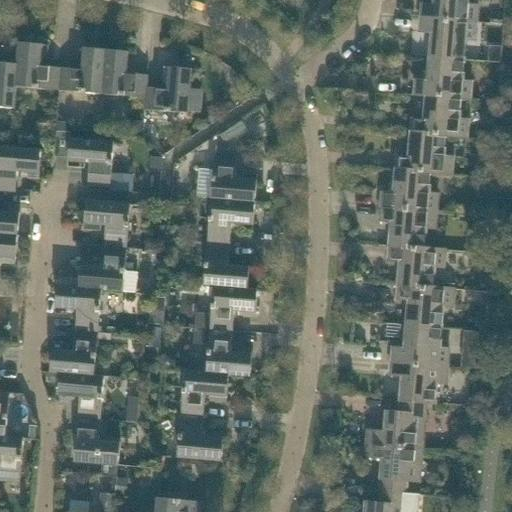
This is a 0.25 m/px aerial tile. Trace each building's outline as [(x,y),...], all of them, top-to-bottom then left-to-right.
[(470,5),(470,0),(435,0),(435,6),(423,5),(422,18),(477,24),(479,6),(470,5)] [(476,41),(477,24),(422,18),(420,32),(432,33),(430,58),(465,61),(467,40),(476,41)] [(41,67),(43,45),(20,43),(18,65),(19,65),(17,87),(17,88),(60,91),(62,68),(41,67)] [(103,95),(107,51),(85,49),(83,70),(62,68),(60,91),(103,95)] [(127,74),(129,52),(107,51),(103,95),(146,98),(147,88),(148,76),(127,74)] [(463,81),(465,61),(430,58),(428,82),(416,81),(415,96),(427,97),(427,96),(462,99),(462,100),(471,100),(472,82),(463,81)] [(19,65),(18,65),(0,63),(0,107),(15,109),(17,88),(17,87),(19,65)] [(189,114),(192,70),(170,68),(168,89),(147,88),(146,98),(145,110),(189,114)] [(462,100),(462,99),(427,96),(427,97),(425,120),(413,119),(412,133),(447,136),(446,137),(467,138),(469,120),(460,119),(462,100)] [(446,137),(447,136),(412,133),(410,157),(398,156),(397,170),(431,173),(431,174),(452,176),(454,157),(445,156),(446,137)] [(88,185),(111,187),(112,179),(112,172),(115,143),(71,139),(69,162),(90,164),(88,185)] [(40,173),(42,151),(0,147),(0,191),(16,193),(18,172),(40,173)] [(236,179),(238,158),(215,156),(211,200),(256,203),(258,181),(236,179)] [(431,174),(431,173),(397,170),(395,194),(383,193),(381,207),(437,212),(438,195),(429,194),(431,174)] [(112,172),(112,179),(111,187),(111,191),(124,192),(133,193),(134,174),(112,172)] [(0,191),(0,234),(18,236),(20,214),(0,212),(0,196),(0,191)] [(254,225),(256,203),(211,200),(208,243),(231,245),(232,224),(254,225)] [(127,249),(131,205),(87,201),(85,224),(107,226),(105,247),(127,249)] [(436,230),(437,212),(381,207),(380,221),(392,222),(390,246),(425,250),(425,249),(427,229),(436,230)] [(0,257),(17,259),(18,236),(0,234),(0,257)] [(229,265),(231,245),(208,243),(204,287),(214,287),(248,290),(249,289),(250,267),(229,265)] [(425,249),(425,250),(390,246),(389,260),(401,261),(399,285),(434,289),(434,288),(435,268),(444,269),(446,251),(425,249)] [(124,292),(127,249),(105,247),(103,268),(82,266),(80,288),(102,290),(102,291),(124,292)] [(434,288),(434,289),(399,285),(398,299),(410,300),(408,325),(442,328),(444,307),(453,308),(455,290),(434,288)] [(80,288),(58,286),(56,309),(78,310),(76,331),(99,333),(102,291),(102,290),(80,288)] [(249,289),(248,290),(214,287),(212,316),(198,314),(197,329),(233,332),(235,311),(257,313),(258,290),(249,289)] [(441,348),(442,328),(408,325),(406,349),(394,348),(393,362),(448,367),(450,349),(441,348)] [(232,353),(233,332),(197,329),(195,343),(209,344),(207,373),(230,375),(251,377),(253,355),(232,353)] [(95,376),(99,333),(76,331),(74,352),(53,350),(51,373),(61,374),(61,373),(95,376)] [(447,384),(448,367),(393,362),(391,375),(403,377),(401,401),(427,403),(427,404),(436,405),(438,383),(447,384)] [(207,373),(185,371),(182,415),(204,416),(206,395),(228,397),(230,375),(207,373)] [(95,376),(61,373),(61,374),(59,396),(80,398),(79,418),(101,420),(105,377),(95,376)] [(17,391),(18,410),(34,409),(33,390),(17,391)] [(0,436),(7,438),(7,437),(10,394),(0,392),(0,436)] [(427,404),(427,403),(401,401),(400,413),(387,412),(386,433),(369,431),(368,444),(423,449),(427,404)] [(203,437),(204,416),(182,415),(178,458),(222,462),(224,439),(203,437)] [(100,442),(101,420),(79,418),(75,462),(119,466),(121,443),(100,442)] [(7,437),(7,438),(0,436),(0,480),(20,482),(24,438),(7,437)] [(420,482),(423,449),(368,444),(366,458),(383,459),(381,492),(406,494),(407,481),(420,482)] [(114,477),(115,476),(115,467),(103,466),(103,475),(114,477)] [(404,511),(406,494),(381,492),(379,504),(367,503),(366,511),(404,511)] [(100,494),(99,511),(112,511),(114,511),(116,495),(100,494)] [(201,511),(203,502),(191,501),(158,499),(157,511),(201,511)]
